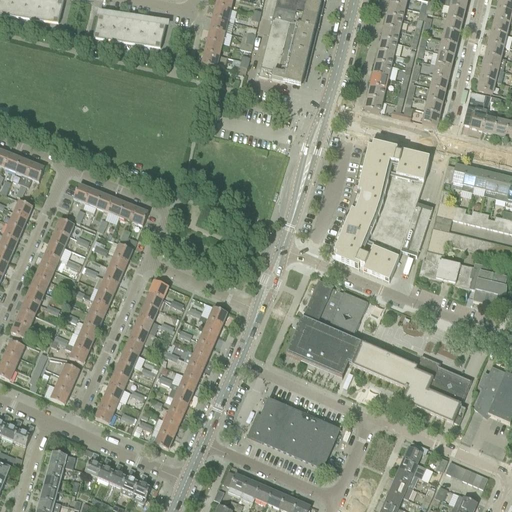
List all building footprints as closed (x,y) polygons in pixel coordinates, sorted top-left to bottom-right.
[(0,0),(0,16),(50,24),(50,26),(49,29),(55,30),(56,26),(58,27),(64,4),(63,4),(64,0),(63,0),(52,0),(53,2),(38,0),(0,0)] [(232,0),(217,0),(216,8),(230,12),(233,0),(232,0)] [(268,40),(259,79),(285,85),(301,89),(302,86),(322,0),(277,0),(273,21),(269,38),(268,40)] [(391,0),(390,7),(405,11),(407,0),(391,0)] [(445,0),(444,8),(450,9),(465,13),(467,1),(462,0),(445,0)] [(511,2),(502,0),(499,0),(497,11),(511,14),(511,12),(511,2)] [(390,7),(387,19),(402,22),(405,11),(390,7)] [(213,20),(213,21),(227,24),(228,23),(230,12),(216,8),(213,20)] [(442,20),(447,21),(462,25),(465,13),(450,9),(448,16),(443,15),(442,20)] [(497,11),(494,23),(509,26),(511,14),(497,11)] [(165,24),(155,23),(154,27),(98,18),(93,40),(152,49),(151,54),(157,55),(158,51),(160,51),(166,28),(165,28),(166,25),(164,25),(165,24)] [(387,19),(384,30),(399,34),(402,22),(387,19)] [(210,31),(210,33),(224,36),(230,37),(233,26),(227,24),(213,21),(210,31)] [(447,21),(444,33),(459,36),(462,25),(447,21)] [(494,23),(491,34),(506,38),(509,26),(494,23)] [(416,26),(413,37),(418,39),(421,27),(416,26)] [(384,30),(381,42),(396,46),(399,34),(384,30)] [(210,33),(208,43),(222,46),(224,36),(210,33)] [(444,33),(441,44),(456,48),(459,36),(444,33)] [(491,34),(489,46),(503,49),(506,38),(491,34)] [(381,42),(378,54),(393,57),(399,59),(402,48),(396,46),(381,42)] [(208,43),(205,54),(219,58),(222,46),(208,43)] [(441,44),(439,56),(453,60),(456,48),(441,44)] [(489,46),(486,58),(500,61),(503,49),(489,46)] [(219,58),(205,54),(202,67),(216,70),(223,72),(226,59),(219,58)] [(378,54),(375,65),(390,69),(393,57),(378,54)] [(439,56),(436,68),(450,71),(453,60),(439,56)] [(486,58),(483,69),(497,73),(503,74),(506,62),(500,61),(486,58)] [(375,65),(373,77),(388,81),(390,69),(375,65)] [(436,68),(433,79),(448,83),(450,71),(436,68)] [(483,69),(480,81),(494,84),(497,73),(483,69)] [(373,77),(370,89),(385,92),(388,81),(373,77)] [(433,79),(430,91),(445,94),(448,83),(433,79)] [(494,84),(480,81),(477,93),(491,96),(494,84)] [(370,89),(367,100),(382,104),(385,92),(370,89)] [(430,91),(427,103),(442,106),(445,94),(430,91)] [(465,116),(463,127),(470,129),(470,131),(482,134),(485,119),(489,104),(490,99),(484,98),(482,106),(483,106),(482,112),(467,109),(466,114),(465,116)] [(382,104),(367,100),(364,112),(379,116),(382,104)] [(427,103),(424,114),(439,118),(442,106),(427,103)] [(439,118),(424,114),(421,126),(436,130),(439,118)] [(485,119),(482,134),(494,137),(497,122),(495,121),(491,120),(485,119)] [(494,137),(505,140),(509,125),(497,122),(494,137)] [(345,221),(342,228),(334,248),(337,249),(332,262),(358,273),(359,272),(360,269),(364,271),(363,274),(389,285),(398,262),(401,255),(416,260),(432,212),(416,207),(423,186),(429,161),(402,155),(401,158),(396,157),(397,154),(369,147),(366,160),(363,159),(361,167),(359,173),(356,187),(360,188),(358,193),(358,194),(356,201),(353,210),(348,223),(345,221)] [(0,169),(3,170),(9,156),(0,152),(0,169)] [(3,170),(15,175),(20,161),(9,156),(3,170)] [(20,161),(15,175),(22,178),(18,186),(19,187),(20,187),(15,199),(16,199),(18,200),(32,166),(20,161)] [(32,166),(18,200),(21,201),(26,190),(28,190),(32,182),(39,185),(44,171),(32,166)] [(447,168),(438,205),(448,207),(449,194),(451,185),(462,188),(467,170),(455,167),(455,170),(447,168)] [(478,172),(467,170),(462,188),(461,193),(472,196),(473,190),(478,172)] [(489,175),(478,172),(473,190),(484,193),(489,175)] [(500,178),(489,175),(484,193),(496,196),(500,178)] [(511,181),(500,178),(496,196),(494,201),(505,204),(511,181)] [(73,201),(85,206),(91,192),(79,187),(73,201)] [(85,206),(96,210),(101,196),(91,192),(85,206)] [(96,210),(107,215),(113,201),(101,196),(96,210)] [(107,215),(118,220),(124,205),(113,201),(107,215)] [(18,204),(13,216),(27,222),(32,210),(18,204)] [(118,220),(130,224),(136,210),(124,205),(118,220)] [(439,205),(436,218),(451,222),(455,209),(448,207),(438,205),(439,205)] [(455,209),(451,222),(457,224),(460,210),(455,209)] [(136,210),(130,224),(142,229),(148,215),(136,210)] [(460,210),(457,224),(463,225),(466,212),(460,210)] [(471,217),(469,226),(474,228),(477,215),(472,213),(471,217)] [(477,215),(474,228),(480,229),(483,216),(477,215)] [(13,216),(8,226),(22,233),(27,222),(13,216)] [(483,216),(480,229),(486,231),(489,217),(483,216)] [(436,218),(433,231),(449,235),(451,222),(436,218)] [(494,223),(491,232),(497,233),(500,220),(495,219),(494,223)] [(500,220),(497,233),(503,235),(506,222),(500,220)] [(60,222),(55,234),(69,240),(74,228),(60,222)] [(506,222),(503,235),(508,236),(511,223),(506,222)] [(8,226),(3,238),(17,244),(22,233),(8,226)] [(432,231),(427,254),(443,258),(446,248),(449,235),(433,231),(432,231)] [(127,233),(122,245),(134,249),(137,243),(127,240),(129,234),(127,233)] [(55,234),(50,244),(64,250),(69,240),(55,234)] [(455,236),(449,235),(446,248),(451,250),(455,236)] [(460,238),(455,236),(451,250),(457,251),(460,238)] [(3,238),(0,245),(0,250),(12,256),(17,244),(3,238)] [(466,239),(460,238),(457,251),(463,252),(466,239)] [(471,240),(466,239),(463,252),(468,254),(471,240)] [(78,240),(76,243),(88,248),(89,245),(78,240)] [(477,242),(471,240),(468,254),(474,255),(477,242)] [(482,243),(477,242),(474,255),(479,256),(482,243)] [(76,243),(75,246),(87,251),(88,248),(76,243)] [(488,244),(482,243),(479,256),(485,258),(488,244)] [(50,244),(45,256),(59,262),(66,266),(71,254),(64,251),(64,250),(50,244)] [(494,246),(488,244),(485,258),(490,259),(494,246)] [(499,247),(494,246),(490,259),(496,260),(499,247)] [(118,247),(113,259),(127,265),(132,253),(123,249),(118,247)] [(505,248),(499,247),(496,260),(502,262),(505,248)] [(96,248),(94,251),(106,256),(107,253),(96,248)] [(510,250),(505,248),(502,262),(507,263),(510,250)] [(0,250),(0,263),(7,267),(12,256),(0,250)] [(443,258),(427,254),(426,255),(427,255),(425,263),(422,262),(419,278),(454,286),(454,288),(475,293),(472,304),(483,307),(484,305),(500,309),(502,300),(503,301),(504,300),(505,299),(505,298),(506,296),(506,295),(506,294),(506,292),(506,291),(506,290),(506,288),(505,288),(507,280),(486,275),(488,269),(474,266),(473,270),(443,263),(444,258),(443,258)] [(45,256),(40,268),(54,274),(59,262),(45,256)] [(113,259),(108,270),(122,276),(127,265),(113,259)] [(68,262),(66,266),(78,271),(79,268),(68,262)] [(40,268),(35,279),(49,285),(54,274),(40,268)] [(86,270),(84,274),(96,279),(98,276),(86,270)] [(108,270),(103,282),(117,288),(122,276),(108,270)] [(35,279),(30,291),(44,297),(49,285),(35,279)] [(98,293),(112,299),(117,288),(103,282),(98,293)] [(154,284),(148,296),(162,303),(168,290),(154,284)] [(301,322),(286,357),(339,379),(343,380),(349,366),(352,367),(405,391),(404,392),(407,393),(402,404),(453,426),(453,425),(458,428),(465,411),(460,409),(471,384),(439,370),(440,367),(421,358),(415,371),(351,343),(367,306),(343,295),(333,291),(318,284),(311,302),(306,313),(302,322),(301,321),(301,322)] [(59,293),(70,298),(72,295),(60,290),(59,293)] [(30,291),(25,301),(39,307),(44,297),(30,291)] [(94,291),(89,302),(94,304),(93,305),(107,311),(112,299),(98,293),(94,291)] [(72,295),(70,298),(82,303),(83,299),(72,295)] [(148,296),(143,308),(157,314),(162,303),(148,296)] [(25,301),(20,313),(34,319),(39,307),(25,301)] [(172,302),(171,305),(182,310),(183,307),(172,302)] [(93,305),(88,316),(102,322),(107,311),(93,305)] [(170,308),(169,308),(181,313),(182,311),(182,310),(171,305),(170,306),(170,308)] [(201,315),(200,318),(208,322),(222,328),(227,316),(213,310),(205,306),(201,315)] [(143,308),(138,320),(152,326),(153,325),(158,327),(161,328),(162,325),(166,317),(158,313),(157,314),(143,308)] [(20,313),(16,324),(29,330),(34,319),(20,313)] [(88,316),(84,327),(98,333),(102,322),(88,316)] [(138,320),(134,330),(148,337),(148,336),(154,339),(158,327),(153,325),(152,326),(138,320)] [(208,322),(203,334),(217,340),(222,328),(208,322)] [(29,330),(16,324),(10,336),(24,342),(29,330)] [(73,336),(79,338),(93,344),(98,333),(84,327),(78,324),(73,336)] [(134,330),(129,342),(143,348),(148,337),(134,330)] [(180,333),(179,336),(190,341),(192,338),(180,333)] [(203,334),(198,345),(212,351),(217,340),(203,334)] [(179,336),(177,339),(189,344),(190,341),(179,336)] [(79,338),(74,349),(88,355),(93,344),(79,338)] [(54,341),(50,349),(56,351),(58,346),(65,349),(66,346),(55,341),(54,341)] [(129,342),(124,353),(138,359),(143,348),(129,342)] [(10,343),(5,355),(19,361),(24,349),(10,343)] [(198,345),(193,356),(207,362),(212,351),(198,345)] [(65,349),(64,351),(72,354),(69,361),(74,363),(83,367),(88,355),(74,349),(67,346),(66,346),(65,349)] [(124,353),(119,364),(133,371),(140,373),(144,362),(138,359),(124,353)] [(188,354),(183,364),(189,367),(188,368),(202,374),(207,362),(193,356),(188,354)] [(5,355),(0,366),(14,372),(19,361),(5,355)] [(41,356),(36,368),(39,369),(44,358),(41,356)] [(119,364),(114,376),(128,382),(133,371),(119,364)] [(14,372),(0,366),(0,379),(9,384),(14,372)] [(66,367),(61,379),(74,385),(79,373),(66,367)] [(188,368),(183,379),(197,385),(202,374),(188,368)] [(511,418),(511,378),(491,370),(488,377),(484,376),(480,386),(483,388),(473,411),(509,427),(510,426),(509,425),(511,418)] [(114,376),(109,387),(123,393),(128,382),(114,376)] [(61,379),(56,390),(69,396),(74,385),(61,379)] [(183,379),(179,390),(193,396),(197,385),(183,379)] [(157,381),(156,383),(158,384),(170,389),(171,387),(171,386),(159,381),(157,381)] [(109,387),(104,398),(118,404),(125,406),(129,396),(123,393),(109,387)] [(170,389),(169,390),(177,394),(174,402),(188,408),(193,396),(179,390),(171,387),(170,389)] [(69,396),(56,390),(50,402),(64,408),(69,396)] [(104,398),(100,409),(114,415),(118,404),(104,398)] [(151,401),(149,404),(161,409),(162,406),(151,401)] [(268,401),(250,441),(322,472),(340,432),(268,401)] [(174,402),(169,413),(183,419),(188,408),(174,402)] [(149,404),(148,407),(160,412),(161,409),(149,404)] [(114,415),(100,409),(94,421),(108,427),(114,415)] [(169,413),(164,424),(178,430),(183,419),(169,413)] [(0,440),(1,439),(2,436),(6,427),(9,419),(4,417),(1,425),(0,424),(0,440)] [(1,439),(13,444),(18,432),(21,424),(16,422),(13,430),(6,427),(1,439)] [(158,422),(154,432),(173,441),(178,430),(164,424),(158,422)] [(18,432),(13,444),(25,449),(34,430),(28,427),(25,435),(18,432)] [(154,432),(149,444),(154,447),(168,453),(173,441),(154,432)] [(411,445),(409,450),(422,456),(425,457),(428,452),(411,445)] [(408,451),(404,461),(416,467),(417,465),(421,456),(422,456),(409,450),(408,450),(408,451)] [(52,454),(49,466),(64,470),(72,473),(75,461),(52,454)] [(93,455),(91,459),(84,475),(96,480),(102,468),(95,465),(98,457),(93,455)] [(15,461),(13,465),(20,468),(21,462),(15,460),(15,461)] [(96,480),(109,486),(114,474),(107,471),(110,463),(105,460),(102,468),(96,480)] [(404,461),(399,472),(418,481),(421,482),(426,471),(416,467),(404,461)] [(0,465),(0,478),(6,481),(10,470),(0,465)] [(445,476),(450,478),(455,467),(450,465),(445,476)] [(49,466),(45,478),(61,482),(64,470),(49,466)] [(109,486),(121,491),(126,479),(119,476),(122,468),(117,466),(114,474),(109,486)] [(450,478),(456,480),(461,469),(455,467),(450,478)] [(456,480),(461,483),(466,472),(461,469),(456,480)] [(131,499),(133,496),(139,481),(134,479),(133,482),(131,481),(135,473),(129,471),(126,479),(121,491),(119,494),(131,499)] [(399,472),(394,483),(413,492),(418,481),(399,472)] [(461,483),(467,485),(471,474),(466,472),(461,483)] [(467,485),(472,487),(477,476),(471,474),(467,485)] [(132,500),(131,502),(143,507),(146,502),(151,490),(143,487),(147,479),(141,476),(139,481),(133,496),(132,500)] [(239,501),(239,500),(247,482),(235,477),(235,476),(226,495),(239,501)] [(472,487),(478,490),(482,479),(477,476),(472,487)] [(45,478),(42,490),(57,494),(61,482),(45,478)] [(482,479),(478,490),(483,492),(488,481),(482,479)] [(247,482),(239,500),(252,505),(254,500),(260,487),(259,488),(247,483),(248,482),(247,482)] [(394,483),(389,494),(402,500),(409,503),(413,492),(394,483)] [(73,484),(71,494),(76,495),(79,485),(73,484)] [(254,500),(267,506),(272,493),(272,492),(272,493),(260,488),(260,487),(254,500)] [(42,490),(39,501),(54,505),(57,494),(42,490)] [(435,501),(442,504),(447,493),(440,490),(435,501)] [(219,505),(222,495),(216,493),(212,503),(219,505)] [(267,506),(279,511),(285,498),(285,499),(273,493),(272,493),(267,506)] [(389,494),(385,505),(397,511),(402,500),(389,494)] [(79,500),(78,500),(86,504),(87,504),(87,503),(89,499),(80,495),(79,499),(79,500)] [(431,499),(425,497),(422,503),(429,506),(431,499)] [(87,503),(99,508),(101,503),(89,498),(87,503)] [(279,511),(281,511),(293,511),(298,503),(297,503),(297,504),(285,499),(285,498),(279,511)] [(459,498),(454,509),(460,511),(473,511),(476,506),(477,507),(477,506),(459,498)] [(39,501),(36,511),(52,511),(54,505),(39,501)] [(434,501),(431,507),(437,509),(440,504),(434,501)] [(229,509),(234,511),(237,506),(231,503),(229,509)] [(298,503),(293,511),(309,511),(310,509),(310,510),(298,505),(298,504),(298,503)]
